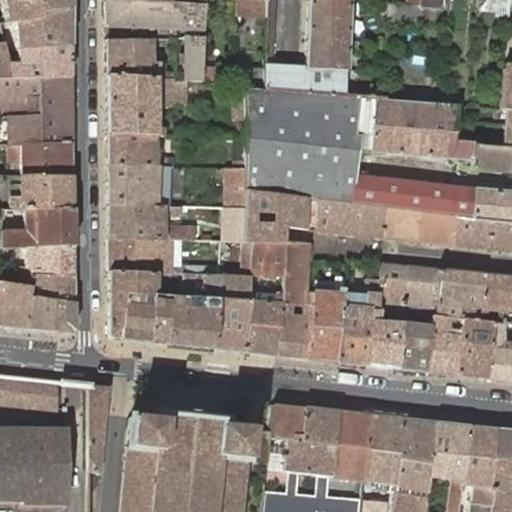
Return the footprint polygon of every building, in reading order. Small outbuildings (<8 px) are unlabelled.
[(0,0),(1,0),(4,24),(6,23),(12,23),(68,15),(67,0),(0,0)] [(234,0),(234,15),(266,17),(266,0),(234,0)] [(264,70),(263,90),(344,97),(347,0),(305,0),(304,70),(264,67),(264,70)] [(420,0),(420,8),(423,8),(422,24),(440,26),(441,0),(420,0)] [(203,30),(204,5),(183,4),(174,3),(165,3),(103,1),(103,26),(203,30)] [(395,9),(388,10),(387,22),(422,24),(423,8),(420,8),(406,7),(394,5),(395,9)] [(17,48),(69,45),(68,15),(12,23),(17,48)] [(201,82),(203,38),(184,37),(183,81),(201,82)] [(163,59),(174,59),(175,40),(163,40),(163,59)] [(152,41),(104,41),(104,77),(151,79),(170,80),(174,81),(174,74),(161,74),(161,67),(157,65),(152,65),(152,41)] [(10,80),(69,77),(69,45),(17,48),(17,64),(11,64),(11,59),(6,60),(10,80)] [(0,50),(0,80),(10,80),(6,60),(3,50),(0,50)] [(232,68),(232,84),(233,84),(243,84),(243,89),(263,90),(264,70),(232,68)] [(511,69),(503,69),(500,112),(507,112),(511,112),(511,69)] [(0,111),(19,110),(25,109),(26,116),(16,116),(8,116),(8,131),(8,140),(3,140),(0,140),(0,143),(0,145),(20,145),(70,145),(69,77),(10,80),(0,80),(0,111)] [(151,79),(104,77),(105,135),(154,136),(162,137),(162,128),(155,128),(155,107),(169,108),(185,108),(186,82),(183,81),(174,81),(170,80),(151,79)] [(243,84),(233,84),(233,119),(244,119),(243,89),(243,84)] [(244,172),(245,190),(384,207),(420,212),(455,217),(474,219),(477,189),(355,177),(358,151),(370,152),(374,100),(344,97),(263,90),(243,89),(244,119),(244,140),(244,172)] [(443,106),(444,95),(384,90),(384,101),(443,106)] [(450,106),(443,106),(384,101),(374,100),(370,152),(452,159),(461,165),(469,167),(474,168),(475,145),(455,144),(457,107),(450,106)] [(154,136),(105,135),(105,166),(155,168),(154,158),(154,136)] [(234,172),(244,172),(244,140),(234,140),(234,172)] [(70,177),(70,145),(20,145),(8,146),(8,163),(21,163),(21,178),(70,177)] [(511,148),(475,145),(474,168),(474,169),(511,173),(511,174),(511,148)] [(174,159),(154,158),(155,168),(173,169),(174,159)] [(155,168),(105,166),(106,206),(176,207),(176,197),(172,197),(155,197),(156,174),(173,174),(173,169),(155,168)] [(244,210),(245,190),(244,172),(234,172),(219,171),(218,176),(227,176),(226,202),(220,202),(220,209),(222,209),(223,209),(244,210)] [(172,197),(173,174),(156,174),(155,197),(172,197)] [(11,209),(22,209),(24,209),(71,209),(70,177),(21,178),(21,198),(11,198),(11,209)] [(511,193),(477,189),(474,219),(511,223),(511,193)] [(252,243),(284,243),(302,243),(303,230),(381,238),(384,207),(245,190),(244,210),(243,242),(252,243)] [(106,206),(106,239),(170,240),(181,241),(193,242),(194,228),(164,227),(164,215),(175,217),(181,216),(181,209),(181,208),(176,207),(106,206)] [(420,212),(384,207),(381,238),(416,242),(420,212)] [(24,247),(71,247),(71,209),(24,209),(23,232),(5,232),(5,226),(0,226),(0,247),(5,248),(24,247)] [(223,209),(222,209),(221,242),(243,242),(244,210),(223,209)] [(455,217),(420,212),(416,242),(452,245),(455,217)] [(511,223),(474,219),(455,217),(452,245),(511,251),(511,223)] [(106,239),(107,272),(165,274),(181,274),(218,275),(218,267),(169,265),(170,240),(106,239)] [(181,241),(170,240),(169,265),(181,265),(181,241)] [(249,281),(249,276),(250,262),(251,252),(252,243),(243,242),(221,242),(220,242),(220,252),(240,253),(239,262),(238,284),(217,283),(215,299),(211,350),(242,353),(247,301),(249,281)] [(249,276),(282,276),(284,243),(252,243),(251,252),(250,262),(249,276)] [(284,243),(282,276),(280,303),(289,304),(300,305),(309,306),(310,295),(310,294),(303,293),(306,243),(302,243),(284,243)] [(31,268),(30,274),(72,277),(71,247),(24,247),(24,267),(31,268)] [(406,267),(380,264),(377,282),(373,311),(378,312),(379,303),(392,304),(391,313),(400,314),(406,267)] [(27,299),(30,274),(31,268),(24,267),(14,265),(13,271),(18,272),(17,284),(0,282),(0,326),(25,330),(27,299)] [(439,270),(406,267),(400,314),(402,314),(410,315),(411,306),(423,307),(429,308),(428,317),(431,318),(433,318),(439,270)] [(482,275),(439,270),(433,318),(443,319),(444,306),(457,307),(482,275)] [(165,274),(107,272),(107,336),(107,337),(108,337),(107,338),(108,338),(109,338),(147,343),(151,295),(155,295),(156,281),(164,281),(165,274)] [(72,277),(30,274),(27,299),(51,302),(72,304),(72,277)] [(218,275),(181,274),(179,296),(183,297),(198,298),(215,299),(217,283),(218,275)] [(511,277),(482,275),(500,311),(499,324),(503,324),(511,325),(511,315),(511,277)] [(341,308),(334,364),(364,367),(373,311),(377,282),(366,280),(362,310),(341,308)] [(341,308),(343,291),(337,290),(336,297),(311,295),(310,295),(309,306),(304,360),(334,364),(341,308)] [(151,295),(147,343),(165,345),(168,296),(155,295),(151,295)] [(183,297),(179,296),(168,296),(165,345),(178,346),(211,350),(215,299),(198,298),(197,312),(183,311),(183,297)] [(197,312),(198,298),(183,297),(183,311),(197,312)] [(51,302),(27,299),(25,330),(48,332),(51,302)] [(274,357),(280,303),(247,301),(242,353),(274,357)] [(72,331),(72,304),(51,302),(48,332),(68,334),(72,331)] [(289,304),(280,303),(274,357),(277,357),(304,360),(309,306),(300,305),(298,320),(288,319),(289,304)] [(411,306),(410,315),(414,316),(421,317),(423,307),(411,306)] [(457,307),(455,320),(461,321),(477,322),(457,307)] [(373,311),(364,367),(394,370),(401,324),(377,321),(379,312),(378,312),(373,311)] [(401,324),(394,370),(424,373),(430,327),(406,325),(409,319),(413,319),(414,316),(410,315),(402,314),(401,324)] [(430,327),(424,373),(453,377),(459,333),(452,332),(453,320),(443,319),(433,318),(431,318),(430,327)] [(459,333),(453,377),(484,380),(491,323),(477,322),(461,321),(459,333)] [(491,323),(484,380),(511,383),(511,331),(510,351),(499,349),(503,324),(499,324),(491,323)] [(0,404),(56,410),(56,381),(0,374),(0,404)] [(90,385),(89,484),(92,484),(93,482),(93,473),(99,474),(108,387),(90,385)] [(288,406),(271,405),(269,433),(268,438),(283,440),(284,440),(288,406)] [(302,408),(288,406),(284,440),(299,441),(302,408)] [(266,454),(265,465),(265,470),(267,470),(267,476),(277,477),(278,472),(287,473),(285,495),(262,494),(260,511),(358,511),(360,502),(360,501),(324,498),(326,477),(362,481),(368,416),(333,411),(302,408),(299,441),(284,440),(283,440),(281,455),(266,454)] [(235,511),(245,430),(223,427),(224,419),(198,416),(198,418),(177,416),(178,414),(152,411),(152,420),(128,417),(118,511),(235,511)] [(394,486),(401,419),(368,416),(362,481),(362,483),(394,486)] [(427,476),(433,423),(401,419),(394,486),(392,509),(406,510),(408,490),(426,492),(427,476)] [(455,511),(460,484),(467,426),(433,423),(427,476),(449,478),(444,511),(455,511)] [(493,455),(495,430),(467,426),(460,484),(470,485),(468,504),(477,505),(476,511),(489,511),(492,491),(495,455),(493,455)] [(0,501),(21,502),(21,504),(63,504),(63,429),(0,429),(0,501)] [(511,431),(495,430),(493,455),(495,455),(492,491),(511,492),(511,483),(508,483),(508,474),(511,475),(511,431)] [(268,438),(269,433),(253,431),(250,463),(265,465),(266,454),(268,438)] [(391,511),(423,511),(426,492),(408,490),(406,510),(392,509),(391,511)] [(511,511),(511,503),(511,492),(492,491),(489,511),(511,511)] [(360,502),(358,511),(383,511),(384,505),(360,502)]
